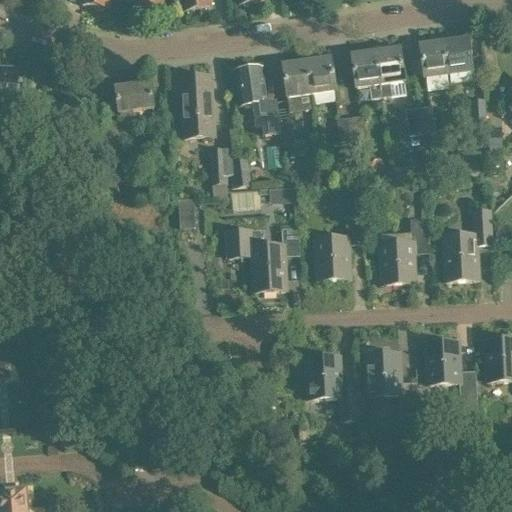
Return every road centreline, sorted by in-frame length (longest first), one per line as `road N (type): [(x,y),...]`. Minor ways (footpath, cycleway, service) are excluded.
road 1 (residential): [(0,27),(98,49),(159,49),(463,4)]
road 2 (residential): [(511,311),(261,327)]
road 3 (residential): [(261,327),(220,327),(203,349),(212,381),(250,380),(258,367)]
